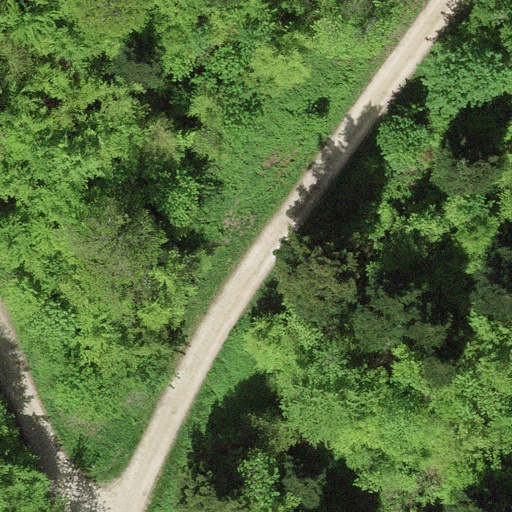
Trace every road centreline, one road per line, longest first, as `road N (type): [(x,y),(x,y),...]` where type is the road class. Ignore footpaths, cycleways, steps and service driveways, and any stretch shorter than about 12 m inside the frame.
road 1 (track): [(453,0),(375,114),(224,303),(145,447),(127,511)]
road 2 (track): [(0,338),(62,511)]
